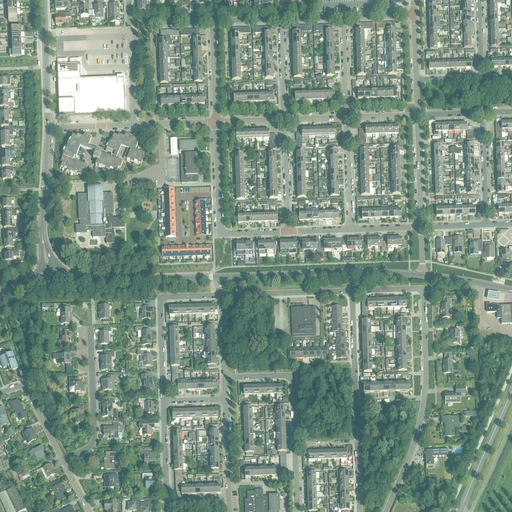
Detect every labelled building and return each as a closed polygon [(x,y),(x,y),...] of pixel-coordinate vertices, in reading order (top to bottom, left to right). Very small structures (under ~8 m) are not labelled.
[(69,3),(70,3),(70,0),(55,0),(56,9),(69,8),(69,3)] [(255,0),(255,1),(255,8),(263,8),(263,12),(268,11),(268,2),(263,2),(262,0),(259,0),(258,0),(255,0)] [(197,2),(190,3),(190,6),(193,6),(194,13),(201,12),(201,5),(197,5),(197,2)] [(148,4),(138,5),(138,11),(141,11),(141,15),(148,14),(148,11),(147,11),(147,7),(148,7),(148,4)] [(234,4),(225,4),(225,9),(229,9),(229,14),(236,13),(236,9),(234,9),(234,4)] [(119,5),(109,5),(110,22),(115,22),(115,25),(119,25),(119,21),(119,5)] [(88,6),(80,6),(81,15),(88,15),(89,18),(92,18),(92,11),(88,11),(88,6)] [(95,11),(92,11),(92,18),(95,18),(95,19),(103,18),(103,6),(94,6),(95,11)] [(66,18),(71,17),(71,13),(61,13),(61,17),(56,17),(56,24),(66,24),(66,18)] [(365,24),(362,24),(362,30),(359,30),(356,30),(356,37),(364,37),(367,37),(367,30),(365,30),(365,24)] [(193,39),(193,45),(201,45),(201,38),(199,39),(199,36),(196,36),(193,36),(190,36),(190,39),(193,39)] [(159,40),(159,46),(167,46),(169,46),(171,46),(171,40),(170,40),(170,37),(167,37),(164,37),(161,37),(161,40),(159,40)] [(80,64),(57,65),(59,116),(125,114),(124,78),(81,79),(80,64)] [(335,70),(326,71),(326,77),(325,77),(325,79),(335,78),(335,70)] [(10,79),(0,79),(0,86),(3,87),(4,90),(11,90),(10,79)] [(371,99),(371,91),(365,91),(365,88),(362,88),(362,91),(358,91),(358,99),(371,99)] [(0,92),(0,97),(0,100),(8,100),(8,96),(9,95),(9,92),(11,92),(11,90),(4,90),(4,93),(0,92)] [(4,106),(4,110),(11,110),(13,109),(13,106),(13,103),(8,103),(8,100),(0,100),(0,106),(4,106)] [(0,113),(1,120),(9,119),(9,115),(10,115),(10,113),(11,113),(11,110),(4,110),(4,112),(0,113)] [(5,127),(5,130),(14,129),(14,126),(13,126),(13,123),(9,123),(9,119),(1,120),(1,127),(5,127)] [(496,132),(496,135),(502,135),(502,133),(505,133),(504,130),(508,130),(508,122),(501,122),(501,125),(502,128),(502,131),(496,132)] [(1,133),(1,140),(10,139),(9,135),(13,135),(13,133),(14,132),(14,129),(5,130),(5,133),(1,133)] [(80,145),(88,149),(89,145),(85,143),(86,141),(90,143),(92,139),(85,136),(83,138),(78,136),(77,138),(73,136),(71,140),(72,140),(71,143),(68,142),(67,146),(68,146),(65,154),(64,153),(60,163),(62,163),(61,167),(64,169),(65,168),(68,169),(67,171),(70,173),(71,172),(75,173),(75,172),(78,173),(78,174),(82,176),(83,172),(88,174),(91,167),(80,163),(80,165),(78,164),(78,166),(76,165),(77,164),(70,161),(71,160),(73,161),(76,155),(74,155),(75,154),(76,154),(76,153),(75,153),(75,152),(77,152),(80,145)] [(105,151),(115,155),(116,152),(115,151),(116,150),(118,151),(120,144),(127,147),(127,145),(129,146),(128,147),(129,147),(129,146),(130,147),(130,148),(135,150),(136,150),(139,140),(136,139),(128,136),(124,137),(118,137),(112,138),(113,139),(112,142),(109,141),(108,144),(109,145),(108,148),(107,148),(105,151)] [(5,146),(5,150),(14,149),(14,146),(11,146),(11,143),(10,143),(10,139),(1,140),(2,146),(5,146)] [(179,141),(180,151),(198,151),(197,141),(179,141)] [(2,153),(2,160),(10,160),(10,156),(11,156),(11,153),(15,153),(14,149),(5,150),(5,153),(2,153)] [(137,163),(141,164),(145,154),(139,152),(139,153),(132,151),(131,152),(130,152),(131,150),(127,149),(123,159),(127,160),(127,159),(131,161),(130,162),(134,163),(134,161),(138,162),(137,163)] [(123,170),(125,164),(115,160),(115,161),(108,159),(108,160),(106,160),(107,158),(106,158),(106,159),(105,159),(105,157),(100,155),(101,152),(97,150),(93,159),(97,161),(96,165),(99,167),(99,166),(107,169),(107,170),(110,171),(111,169),(114,170),(114,171),(117,172),(119,168),(123,170)] [(185,156),(181,156),(182,182),(182,184),(193,183),(198,183),(198,176),(199,176),(198,154),(185,154),(185,156)] [(6,167),(6,170),(13,169),(13,163),(10,163),(10,160),(2,160),(2,167),(6,167)] [(13,169),(6,170),(6,173),(3,173),(3,180),(11,180),(11,176),(12,176),(12,173),(13,173),(13,169)] [(87,231),(93,231),(93,238),(101,238),(101,237),(106,237),(106,244),(115,244),(115,233),(114,233),(114,232),(114,231),(120,231),(120,232),(125,231),(125,221),(112,222),(112,218),(113,218),(114,218),(113,218),(112,194),(113,194),(112,194),(103,194),(103,187),(88,187),(88,195),(78,195),(79,220),(80,220),(80,226),(76,226),(76,234),(87,234),(87,231)] [(7,208),(7,211),(14,211),(14,207),(13,207),(13,205),(11,205),(11,201),(3,201),(3,208),(7,208)] [(502,203),(494,203),(494,211),(498,211),(498,214),(505,214),(505,206),(502,206),(502,204),(502,203)] [(4,214),(4,221),(12,221),(12,217),(17,217),(16,210),(14,211),(7,211),(7,214),(4,214)] [(8,228),(8,231),(17,231),(17,227),(15,227),(15,221),(12,221),(4,221),(4,228),(8,228)] [(4,234),(5,241),(13,241),(15,241),(15,234),(17,234),(17,231),(8,231),(8,234),(4,234)] [(368,243),(365,243),(365,250),(368,250),(368,248),(371,248),(371,247),(375,247),(375,238),(368,239),(368,243)] [(382,238),(375,238),(375,247),(379,247),(379,248),(382,248),(382,251),(385,251),(385,242),(382,242),(382,238)] [(388,242),(385,242),(385,251),(388,251),(388,248),(391,247),(391,246),(395,246),(395,238),(387,238),(388,242)] [(401,238),(395,238),(395,246),(398,246),(398,247),(401,247),(401,248),(405,248),(405,241),(402,241),(401,238)] [(453,238),(454,253),(463,253),(463,247),(462,247),(462,243),(463,243),(463,238),(453,238)] [(342,239),(331,240),(331,248),(335,248),(335,249),(338,249),(338,248),(342,248),(342,246),(342,239)] [(345,239),(342,239),(342,246),(348,246),(348,249),(351,249),(351,247),(355,247),(355,239),(348,239),(348,243),(345,243),(345,239)] [(362,239),(355,239),(355,247),(358,247),(359,249),(362,248),(362,250),(365,250),(365,243),(362,243),(362,239)] [(310,249),(310,240),(299,241),(299,253),(303,253),(303,250),(306,250),(306,249),(310,249)] [(320,240),(310,240),(310,249),(314,249),(314,250),(317,250),(317,252),(319,253),(320,253),(320,249),(321,249),(320,240)] [(331,240),(320,240),(321,249),(324,248),(324,250),(327,249),(327,248),(331,248),(331,240)] [(9,248),(9,251),(16,251),(15,247),(14,247),(14,245),(13,245),(13,241),(5,241),(5,248),(9,248)] [(289,254),(288,242),(283,242),(283,241),(278,242),(278,245),(280,245),(281,254),(289,254)] [(293,242),(288,242),(289,254),(296,253),(296,241),(293,241),(293,242)] [(437,241),(437,254),(445,254),(444,241),(437,241)] [(470,244),(469,244),(469,255),(478,255),(478,252),(482,252),(481,241),(478,241),(474,241),(470,241),(470,244)] [(250,243),(244,243),(245,255),(253,255),(252,242),(250,242),(250,243)] [(256,242),(256,251),(259,251),(259,255),(267,254),(266,243),(261,243),(261,242),(256,242)] [(271,243),(266,243),(267,254),(275,254),(274,242),(271,242),(271,243)] [(245,255),(244,243),(239,244),(239,243),(236,243),(236,244),(234,244),(234,252),(237,252),(237,255),(245,255)] [(494,251),(494,244),(490,244),(490,243),(485,244),(485,248),(485,259),(494,258),(494,251)] [(511,247),(509,247),(509,250),(501,251),(501,258),(501,265),(507,265),(507,263),(508,263),(510,262),(510,259),(511,258),(511,247)] [(16,251),(9,251),(9,254),(5,254),(5,261),(13,261),(13,257),(19,257),(19,250),(16,251)] [(500,294),(488,292),(487,294),(487,298),(486,300),(499,302),(499,300),(500,296),(500,294)] [(406,299),(399,299),(400,308),(406,308),(406,310),(410,310),(410,303),(406,303),(406,299)] [(450,305),(451,305),(451,301),(444,301),(444,305),(442,305),(442,318),(450,318),(450,305)] [(511,306),(501,306),(487,304),(487,313),(497,312),(497,319),(501,319),(502,325),(511,324),(511,306)] [(103,319),(103,323),(113,322),(112,319),(109,319),(109,310),(108,310),(108,305),(99,306),(99,310),(100,310),(100,320),(103,319)] [(141,308),(141,309),(141,315),(140,315),(140,319),(151,319),(151,314),(150,314),(150,308),(144,308),(144,305),(135,305),(135,308),(141,308)] [(214,306),(208,306),(208,314),(217,314),(217,311),(214,311),(214,306)] [(304,335),(316,334),(316,323),(315,307),(308,307),(308,309),(303,309),(303,308),(291,308),(291,316),(294,316),(295,327),(292,327),(292,335),(304,335)] [(60,309),(61,324),(72,324),(72,316),(70,316),(70,308),(60,309)] [(138,338),(142,337),(143,345),(152,345),(151,331),(145,331),(145,327),(136,328),(136,332),(138,331),(138,338)] [(459,336),(463,336),(462,327),(456,328),(456,331),(451,331),(451,339),(447,339),(447,344),(459,344),(459,336)] [(108,332),(111,332),(111,329),(104,329),(104,333),(100,333),(100,345),(109,344),(108,332)] [(62,334),(62,341),(59,341),(59,347),(68,347),(68,345),(70,345),(70,333),(69,330),(60,330),(60,334),(62,334)] [(10,366),(12,370),(17,369),(12,353),(13,353),(12,350),(6,352),(7,356),(1,358),(3,365),(4,369),(10,366)] [(137,356),(140,355),(141,362),(139,362),(139,369),(146,369),(146,366),(149,366),(149,367),(150,367),(150,366),(152,366),(152,355),(147,355),(146,351),(137,351),(137,356)] [(337,351),(333,351),(333,353),(337,353),(337,359),(346,359),(346,351),(337,351)] [(110,358),(114,357),(114,352),(107,353),(107,356),(101,357),(101,371),(111,370),(110,358)] [(476,361),(476,352),(468,352),(468,357),(471,357),(471,361),(476,361)] [(71,364),(71,362),(71,354),(53,354),(54,360),(54,361),(54,362),(55,363),(56,364),(58,364),(69,364),(69,369),(68,369),(68,372),(73,372),(73,363),(71,364)] [(453,373),(453,375),(458,375),(458,367),(452,367),(452,361),(453,361),(452,357),(446,357),(446,361),(444,361),(444,374),(452,374),(453,373)] [(209,369),(215,369),(215,365),(216,365),(216,359),(207,359),(208,366),(209,369)] [(179,360),(171,360),(171,367),(172,367),(172,370),(179,370),(178,367),(179,367),(179,368),(184,368),(184,361),(179,361),(179,360)] [(144,379),(145,391),(153,390),(153,378),(150,379),(150,375),(141,375),(141,379),(144,379)] [(113,380),(116,380),(116,376),(108,376),(108,380),(102,380),(102,384),(103,384),(103,390),(111,390),(111,386),(114,386),(113,380)] [(75,388),(75,393),(84,393),(84,383),(79,383),(79,379),(70,379),(70,388),(75,388)] [(463,391),(465,391),(465,387),(456,388),(456,393),(445,394),(445,404),(452,404),(452,403),(461,403),(460,395),(463,394),(463,391)] [(117,400),(115,400),(105,401),(105,404),(103,404),(103,412),(102,412),(103,417),(113,416),(113,404),(117,403),(117,400)] [(144,403),(145,414),(154,414),(154,409),(153,409),(153,402),(147,403),(147,400),(139,400),(139,403),(144,403)] [(17,417),(19,422),(28,418),(25,413),(18,401),(11,404),(12,408),(14,407),(15,410),(14,410),(17,417)] [(84,415),(85,415),(85,406),(78,407),(78,411),(70,411),(70,415),(77,415),(77,419),(76,419),(76,424),(84,424),(84,415)] [(454,428),(459,428),(459,417),(442,418),(443,424),(445,423),(446,436),(454,436),(454,428)] [(152,428),(154,428),(153,423),(140,423),(140,429),(143,429),(143,431),(144,431),(144,435),(152,435),(152,428)] [(122,427),(119,427),(119,424),(113,424),(113,428),(103,428),(104,436),(110,435),(111,438),(119,438),(119,434),(122,434),(122,427)] [(23,433),(24,434),(23,435),(28,445),(38,440),(33,430),(28,432),(28,431),(23,433)] [(279,455),(281,455),(286,455),(286,451),(286,445),(278,445),(278,452),(279,452),(279,455)] [(46,458),(44,454),(43,451),(44,451),(42,446),(29,453),(31,457),(35,455),(39,462),(46,458)] [(245,446),(246,453),(246,456),(253,456),(253,452),(254,452),(254,446),(245,446)] [(432,457),(448,457),(448,450),(426,450),(427,456),(426,456),(426,465),(433,464),(432,457)] [(141,452),(141,454),(142,455),(144,455),(145,463),(155,463),(155,454),(151,454),(150,451),(141,452)] [(120,470),(119,454),(119,452),(106,453),(106,459),(104,460),(105,470),(111,470),(111,469),(115,469),(115,470),(120,470)] [(220,463),(211,463),(212,469),(212,473),(219,472),(219,469),(220,469),(220,463)] [(175,474),(182,474),(182,471),(183,471),(183,464),(174,464),(175,471),(175,474)] [(43,468),(48,479),(56,475),(53,469),(52,469),(49,465),(43,468)] [(278,474),(281,474),(281,467),(277,467),(278,467),(270,468),(271,476),(278,475),(278,474)] [(151,486),(157,486),(156,478),(151,478),(151,474),(142,474),(143,481),(146,481),(146,487),(151,487),(151,486)] [(116,485),(120,485),(120,480),(118,480),(118,476),(105,476),(105,488),(116,488),(116,485)] [(58,498),(60,502),(68,498),(66,494),(65,495),(64,493),(65,492),(61,485),(52,489),(57,499),(58,498)] [(0,493),(0,498),(0,499),(6,511),(24,511),(27,511),(26,508),(25,509),(15,487),(6,491),(0,493)] [(278,511),(278,496),(270,496),(270,497),(263,497),(260,496),(262,489),(262,490),(255,490),(255,492),(247,492),(247,500),(245,500),(245,511),(278,511)] [(151,511),(152,499),(143,500),(143,497),(131,497),(131,503),(127,503),(128,511),(133,511),(151,511)] [(110,508),(110,511),(116,511),(116,501),(110,501),(110,502),(105,502),(105,508),(110,508)]
